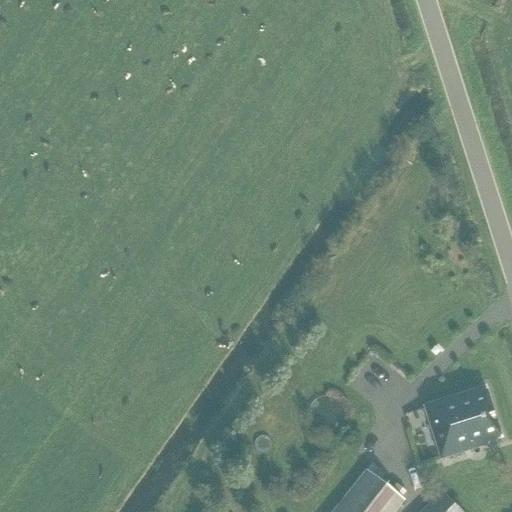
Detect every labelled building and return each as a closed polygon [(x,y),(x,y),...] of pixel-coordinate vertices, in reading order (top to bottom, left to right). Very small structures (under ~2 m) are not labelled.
[(485,443),(484,441),(498,437),(483,388),(425,407),(436,442),(438,442),(443,457),(485,443)] [(324,435),(332,434),(338,430),(343,424),(345,417),(343,409),(339,403),(334,400),(327,398),(320,399),(314,403),(309,408),(307,415),(308,422),(311,428),(317,433),(324,435)] [(393,511),(403,500),(365,470),(331,511),(393,511)] [(467,511),(488,511),(494,507),(467,476),(450,491),(467,511)] [(461,511),(442,492),(421,511),(461,511)]
